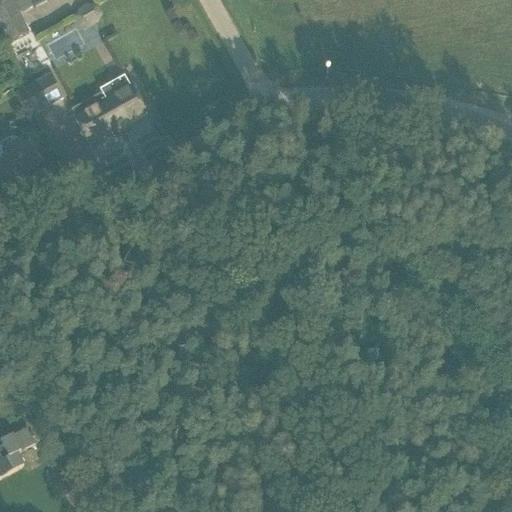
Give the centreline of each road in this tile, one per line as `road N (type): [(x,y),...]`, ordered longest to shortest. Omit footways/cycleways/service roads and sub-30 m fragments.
road 1 (track): [(271,109),(390,268),(511,455)]
road 2 (unclassified): [(0,263),(271,109)]
road 3 (unclassified): [(271,109),(319,95),(357,95),(511,130)]
road 4 (unclassified): [(271,109),(209,0)]
